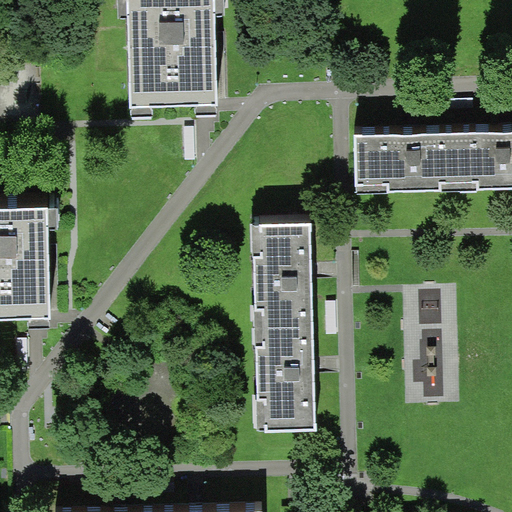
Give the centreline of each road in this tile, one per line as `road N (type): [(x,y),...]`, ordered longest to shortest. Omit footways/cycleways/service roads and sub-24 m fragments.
road 1 (residential): [(19,473),(347,463),(335,91)]
road 2 (residential): [(335,91),(269,92),(200,171),(37,389),(17,423),(19,473)]
road 3 (residential): [(511,84),(335,91)]
